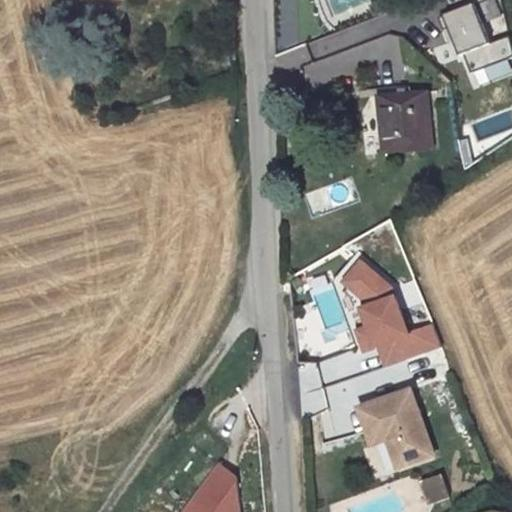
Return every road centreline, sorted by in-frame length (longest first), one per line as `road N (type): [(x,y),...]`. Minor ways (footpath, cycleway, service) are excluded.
road 1 (unclassified): [(284,511),(257,0)]
road 2 (unknown): [(261,75),(303,80),(399,49)]
